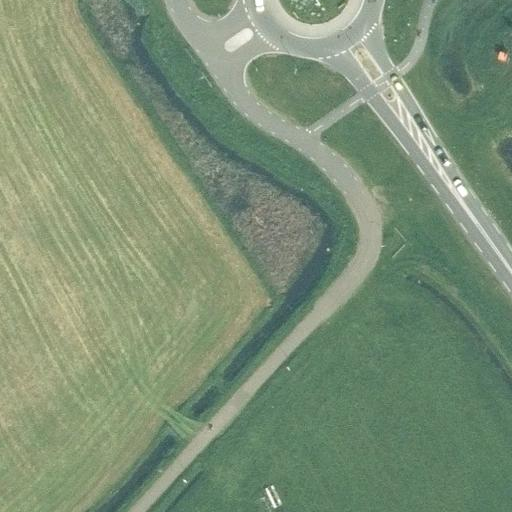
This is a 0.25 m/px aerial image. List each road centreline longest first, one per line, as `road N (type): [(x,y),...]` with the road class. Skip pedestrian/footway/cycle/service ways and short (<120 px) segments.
road 1 (unclassified): [(134,511),(358,269),(370,246),(367,213),(343,176),(243,101),(224,66)]
road 2 (primary): [(327,45),(463,217),(476,223)]
road 3 (primary): [(476,223),(364,19)]
